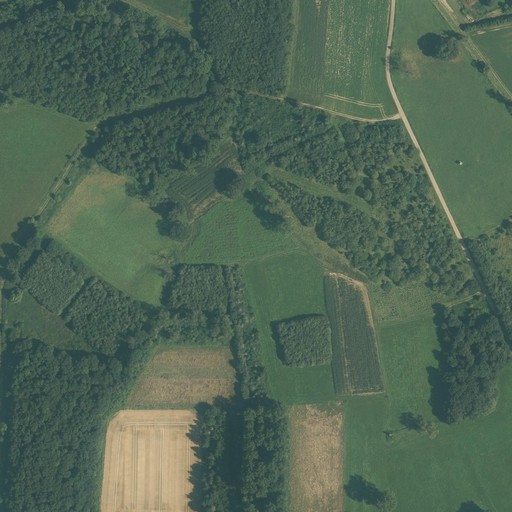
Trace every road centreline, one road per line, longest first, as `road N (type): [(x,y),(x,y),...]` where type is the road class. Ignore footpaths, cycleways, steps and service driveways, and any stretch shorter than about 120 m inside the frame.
road 1 (track): [(0,349),(8,261),(93,131),(222,90),(208,55)]
road 2 (track): [(511,349),(389,83),(393,0)]
road 3 (track): [(386,395),(121,407),(102,426),(99,482)]
road 4 (track): [(45,228),(149,311),(165,304),(180,267),(256,263),(309,248)]
road 5 (track): [(403,115),(366,121),(222,90)]
road 6 (track): [(406,120),(338,125),(255,167),(250,188)]
road 7 (track): [(241,406),(221,266)]
